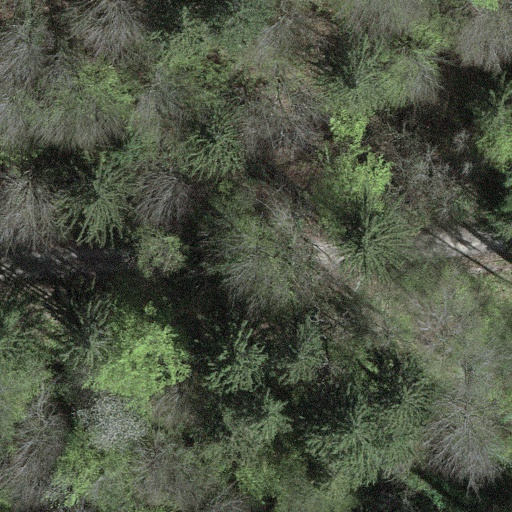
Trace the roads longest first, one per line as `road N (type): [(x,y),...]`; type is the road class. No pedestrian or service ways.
road 1 (track): [(0,212),(321,125),(511,41)]
road 2 (track): [(511,239),(379,259),(73,262)]
